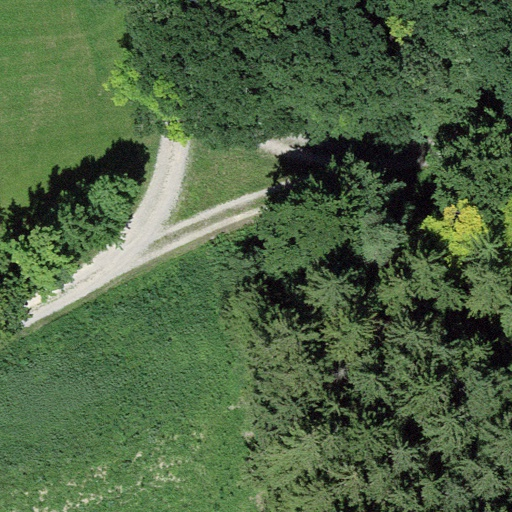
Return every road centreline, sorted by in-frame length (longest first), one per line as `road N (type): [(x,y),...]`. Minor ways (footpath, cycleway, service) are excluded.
road 1 (track): [(511,131),(240,208),(120,257)]
road 2 (track): [(120,257),(157,203),(173,156),(179,104),(164,0)]
road 3 (track): [(120,257),(0,325)]
